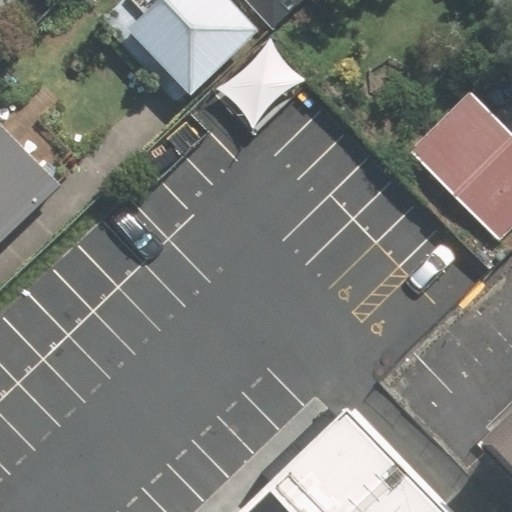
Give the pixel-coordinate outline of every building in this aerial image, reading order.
[(157,0),(162,4),(146,22),(207,81),(271,14),(256,0),(157,0)] [(310,0),(278,0),(295,16),(310,0)] [(274,59),(228,94),(257,131),(302,95),(274,59)] [(511,145),(511,112),(484,83),(453,112),(498,159),(511,145)] [(0,253),(80,174),(0,94),(0,253)] [(453,511),(349,404),(235,511),(453,511)] [(511,511),(511,416),(452,475),(489,511),(511,511)]
